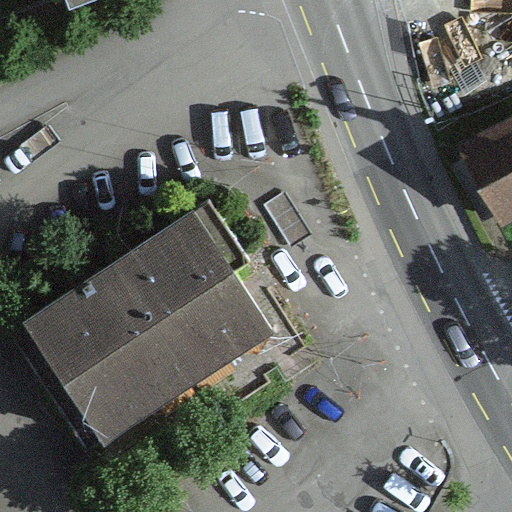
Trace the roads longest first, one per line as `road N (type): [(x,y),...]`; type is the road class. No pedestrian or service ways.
road 1 (primary): [(483,350),(327,0)]
road 2 (residential): [(0,112),(198,0)]
